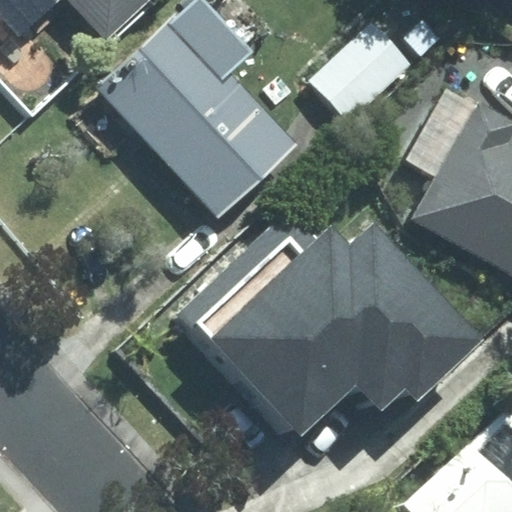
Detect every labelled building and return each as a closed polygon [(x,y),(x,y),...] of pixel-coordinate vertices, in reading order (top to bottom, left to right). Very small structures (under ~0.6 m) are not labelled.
[(0,0),(0,16),(19,36),(57,0),(70,0),(107,39),(148,0),(0,0)] [(251,52),(201,0),(190,0),(96,87),(218,217),(296,145),(228,73),(251,52)] [(410,64),(371,23),(310,81),(349,122),(410,64)] [(511,274),(511,147),(506,144),(511,132),(511,123),(447,88),(408,160),(435,175),(411,220),(511,274)] [(184,317),(301,437),(355,384),(382,412),(405,390),(417,402),(483,339),(375,227),(349,251),(330,232),(318,244),(290,215),(184,317)] [(511,511),(511,395),(503,404),(507,408),(406,505),(412,511),(511,511)]
